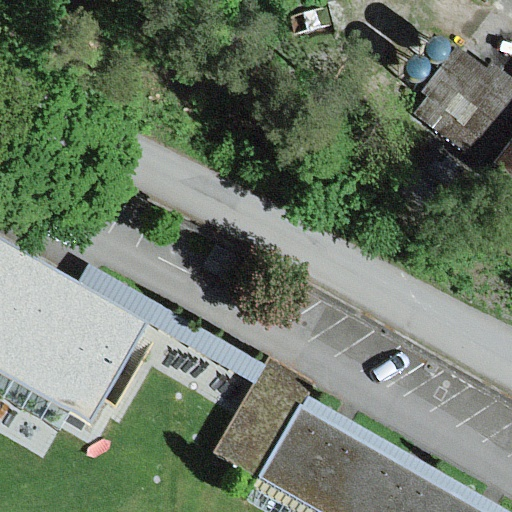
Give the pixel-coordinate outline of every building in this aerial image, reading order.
[(487,73),(455,48),(418,95),(426,102),(416,115),(480,166),(511,126),(511,85),(491,68),(487,73)] [(475,178),(511,207),(511,126),(480,166),(475,178)] [(0,381),(87,431),(144,331),(74,291),(0,249),(0,381)] [(87,269),(74,291),(144,331),(250,392),(263,370),(87,269)] [(312,388),(267,362),(263,370),(250,392),(212,457),(256,483),(306,511),(478,511),(300,410),(305,400),(312,388)] [(501,511),(305,400),(300,410),(478,511),(501,511)] [(306,511),(256,483),(244,503),(259,511),(306,511)]
